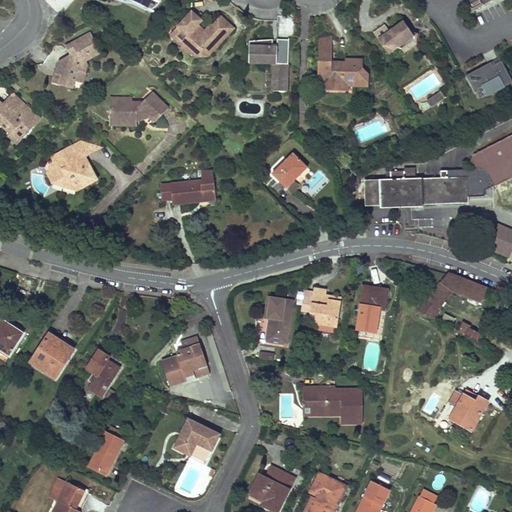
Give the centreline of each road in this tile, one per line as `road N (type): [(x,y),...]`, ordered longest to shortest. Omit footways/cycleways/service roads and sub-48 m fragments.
road 1 (tertiary): [(511,279),(424,251),(365,244),(202,284)]
road 2 (residential): [(202,284),(251,414),(213,511)]
road 3 (tertiary): [(202,284),(0,242)]
